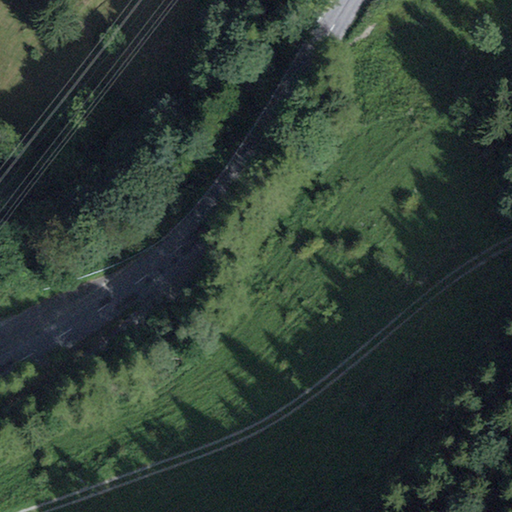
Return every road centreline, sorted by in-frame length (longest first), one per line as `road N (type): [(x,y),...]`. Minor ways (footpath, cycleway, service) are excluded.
road 1 (track): [(33,511),(198,456),(276,418),(360,356),(466,260),(511,237)]
road 2 (tertiary): [(348,0),(228,192),(154,266),(79,325),(0,372)]
